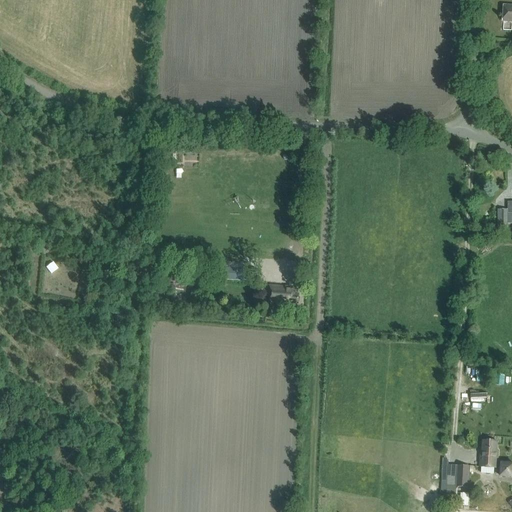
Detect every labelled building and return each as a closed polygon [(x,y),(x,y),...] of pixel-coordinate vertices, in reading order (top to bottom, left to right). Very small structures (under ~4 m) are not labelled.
[(511,22),(511,5),(504,5),(502,22),(511,22)] [(511,213),(511,201),(508,202),(508,210),(498,210),(498,230),(508,230),(508,214),(511,213)] [(255,283),(256,270),(221,268),(220,280),(255,283)] [(155,275),(155,285),(164,286),(165,275),(155,275)] [(298,303),(298,295),(294,295),(295,288),(269,286),(268,303),(289,304),(289,302),(298,303)] [(163,302),(164,302),(164,297),(155,296),(154,301),(152,301),(152,306),(163,306),(163,302)] [(494,468),(497,468),(499,468),(499,477),(511,478),(511,462),(500,462),(500,463),(497,463),(498,451),(496,451),(496,443),(484,442),(483,452),(481,452),(480,467),(481,467),(481,473),(493,474),(494,468)] [(456,487),(469,488),(470,466),(448,465),(447,494),(455,494),(456,487)]
